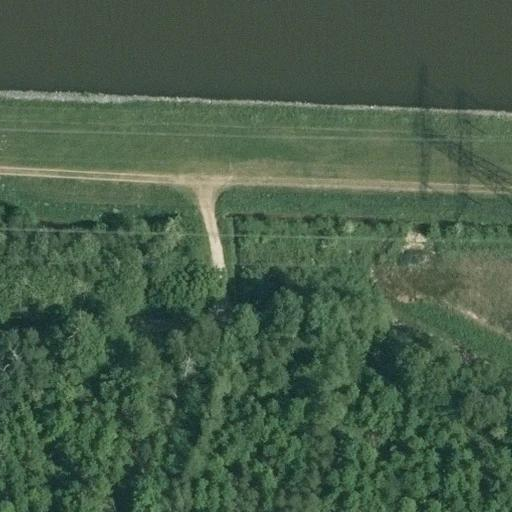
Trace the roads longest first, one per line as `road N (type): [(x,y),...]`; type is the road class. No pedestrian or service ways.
road 1 (track): [(164,183),(511,197)]
road 2 (track): [(511,386),(376,319),(329,312),(228,318)]
road 3 (track): [(228,318),(0,337)]
road 4 (track): [(0,173),(164,183)]
road 5 (track): [(228,318),(203,219),(164,183)]
